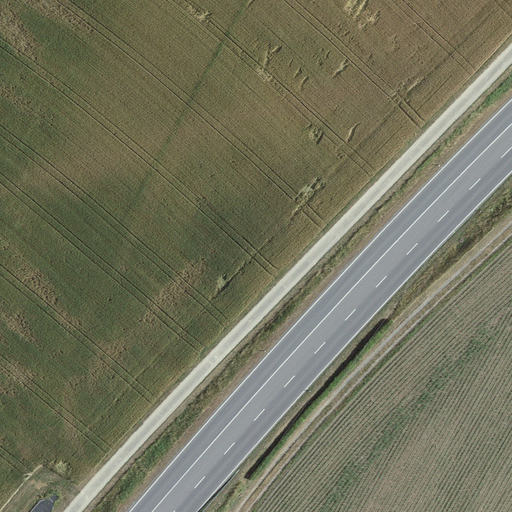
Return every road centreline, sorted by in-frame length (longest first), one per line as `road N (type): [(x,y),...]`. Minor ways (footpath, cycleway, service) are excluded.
road 1 (track): [(73,511),(511,54)]
road 2 (primary): [(511,135),(163,511)]
road 3 (track): [(244,511),(385,348),(511,229)]
